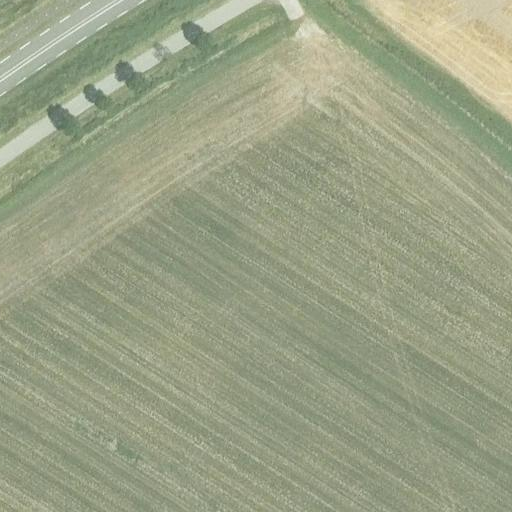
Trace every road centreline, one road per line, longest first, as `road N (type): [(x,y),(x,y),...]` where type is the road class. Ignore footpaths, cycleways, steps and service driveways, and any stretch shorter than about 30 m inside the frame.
road 1 (unclassified): [(0,161),(72,108),(256,0)]
road 2 (secondary): [(0,81),(122,0)]
